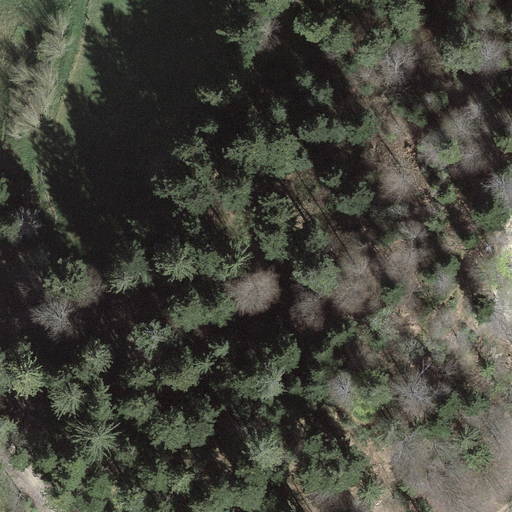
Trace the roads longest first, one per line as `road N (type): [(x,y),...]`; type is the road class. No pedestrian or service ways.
road 1 (track): [(265,0),(109,293),(62,356),(0,396)]
road 2 (track): [(206,511),(122,468),(109,293)]
